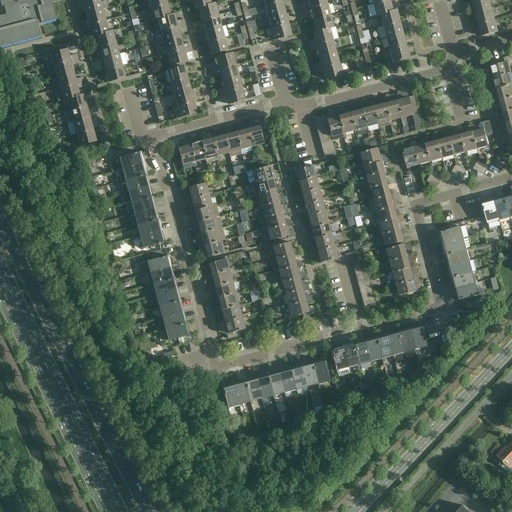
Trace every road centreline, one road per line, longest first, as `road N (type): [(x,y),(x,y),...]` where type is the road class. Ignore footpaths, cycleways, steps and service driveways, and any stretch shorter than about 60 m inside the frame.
road 1 (residential): [(511,178),(414,202),(437,305),(215,366),(148,136),(424,75),(444,69),(453,52)]
road 2 (primary): [(151,511),(0,212)]
road 3 (primary): [(0,279),(112,511)]
road 4 (residential): [(511,373),(379,511)]
road 5 (secondary): [(389,483),(511,352)]
